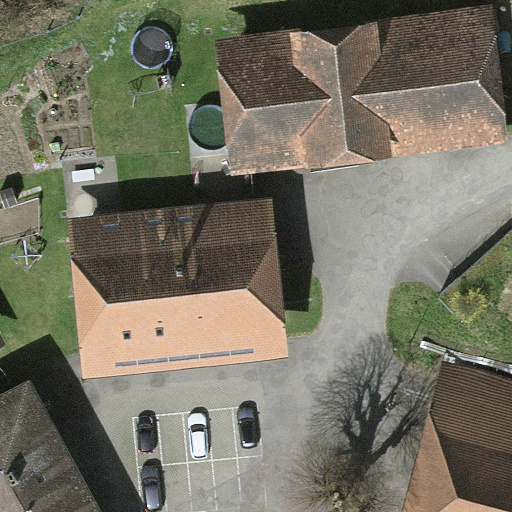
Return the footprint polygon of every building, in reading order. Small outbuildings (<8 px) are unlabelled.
[(236,53),(248,152),(412,133),(501,123),(490,23),(236,53)] [(265,334),(253,221),(95,237),(101,295),(107,350),(265,334)] [(511,231),(441,295),(480,338),(482,341),(505,321),(502,317),(511,307),(511,231)] [(88,511),(25,396),(0,409),(0,511),(88,511)] [(511,511),(511,420),(458,406),(429,511),(511,511)]
